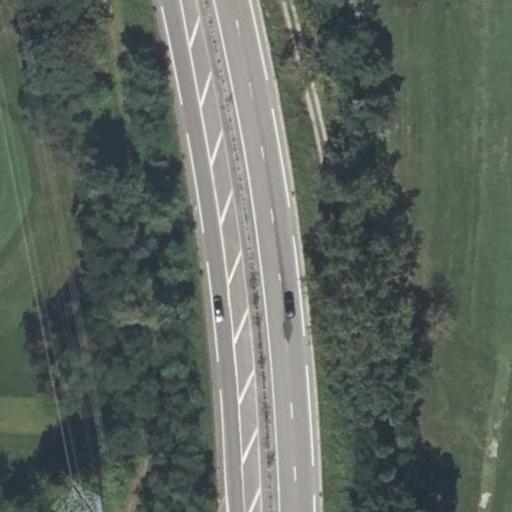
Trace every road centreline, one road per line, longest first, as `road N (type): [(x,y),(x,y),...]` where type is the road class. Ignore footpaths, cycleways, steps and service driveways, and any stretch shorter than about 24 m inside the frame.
road 1 (track): [(371,511),(362,366),(335,202),(281,0)]
road 2 (primary): [(171,0),(211,210),(238,511)]
road 3 (primary): [(297,511),(273,196),(233,0)]
road 4 (track): [(130,511),(147,369),(104,0)]
